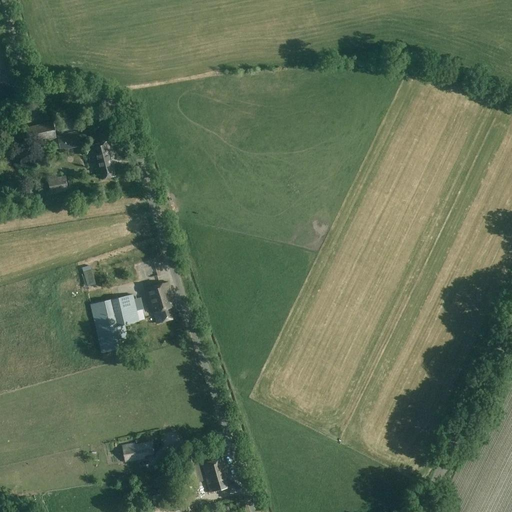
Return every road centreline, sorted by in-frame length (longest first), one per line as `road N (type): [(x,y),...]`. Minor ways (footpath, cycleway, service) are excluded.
road 1 (unclassified): [(254,511),(125,128),(111,101),(38,91),(2,0)]
road 2 (tertiary): [(421,511),(511,328)]
